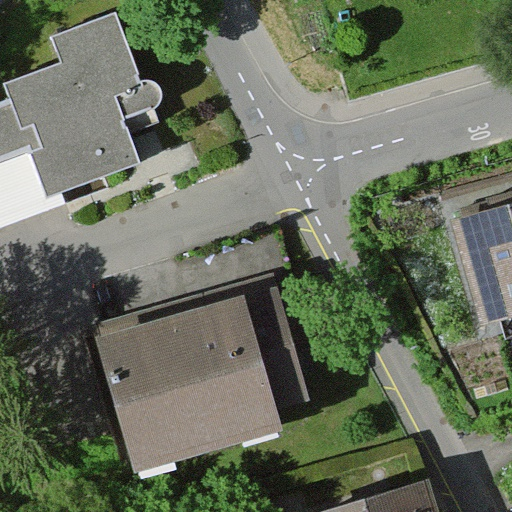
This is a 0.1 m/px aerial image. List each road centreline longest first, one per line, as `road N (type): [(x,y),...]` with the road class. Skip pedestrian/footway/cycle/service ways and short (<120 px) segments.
road 1 (residential): [(476,511),(293,175)]
road 2 (residential): [(293,175),(17,272)]
road 3 (residential): [(511,112),(293,175)]
road 4 (residential): [(293,175),(202,0)]
